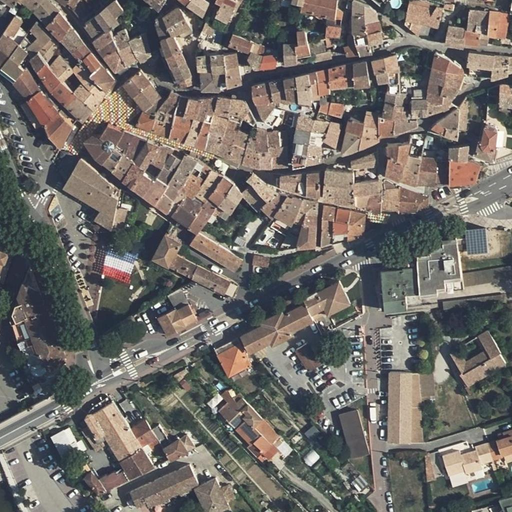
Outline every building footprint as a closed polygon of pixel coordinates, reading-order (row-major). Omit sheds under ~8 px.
[(5,0),(16,6),(19,0),(20,0),(35,10),(63,40),(73,27),(57,7),(48,0),(5,0)] [(104,54),(121,75),(153,55),(149,46),(146,34),(132,40),(123,22),(121,23),(116,17),(125,10),(118,0),(117,1),(115,0),(111,0),(105,5),(108,8),(86,25),(96,39),(95,40),(103,53),(104,54)] [(150,0),(161,10),(167,0),(150,0)] [(183,0),(189,5),(205,15),(210,4),(204,0),(183,0)] [(223,5),(217,17),(229,23),(234,14),(236,15),(244,0),(243,0),(217,0),(217,2),(223,5)] [(344,12),(338,9),(339,0),(337,0),(289,0),(293,1),(292,3),(303,6),(302,11),(329,18),(328,25),(328,28),(327,35),(335,36),(341,36),(342,26),(343,19),(344,12)] [(346,47),(348,57),(373,54),(372,49),(377,48),(377,46),(372,46),(372,43),(395,38),(393,30),(382,31),(377,13),(370,7),(354,2),(354,15),(354,34),(351,35),(349,38),(349,41),(351,46),(346,47)] [(410,4),(408,21),(424,24),(439,28),(445,9),(437,7),(437,11),(410,4)] [(80,7),(75,11),(82,19),(91,12),(88,8),(83,12),(80,7)] [(180,81),(184,87),(194,84),(193,74),(174,36),(181,32),(185,41),(190,38),(193,35),(193,31),(191,26),(181,8),(179,8),(157,22),(163,39),(166,46),(161,48),(164,58),(168,68),(174,66),(180,81)] [(451,27),(447,45),(465,47),(466,44),(481,46),(481,40),(489,40),(491,35),(498,36),(498,32),(508,33),(511,16),(500,12),(471,10),(468,30),(451,27)] [(51,135),(62,148),(76,124),(63,110),(61,112),(58,109),(60,106),(47,93),(51,88),(85,121),(105,99),(108,90),(117,80),(77,32),(65,50),(80,63),(75,69),(61,55),(52,67),(48,62),(61,45),(53,38),(38,22),(29,33),(20,27),(25,20),(17,15),(0,40),(0,67),(30,98),(29,99),(38,111),(45,125),(47,124),(51,135)] [(298,32),(299,44),(286,44),(287,64),(298,63),(298,58),(311,56),(311,60),(313,59),(309,43),(314,42),(311,28),(306,28),(307,32),(298,32)] [(202,33),(200,37),(208,42),(210,38),(202,33)] [(234,35),(230,45),(251,53),(249,59),(255,69),(277,67),(278,61),(284,60),(283,40),(279,39),(280,55),(264,56),(266,48),(256,44),(234,35)] [(511,38),(503,37),(502,44),(511,46),(511,40),(511,38)] [(316,58),(316,63),(332,61),(331,53),(316,55),(316,58)] [(511,58),(471,53),(469,64),(494,67),(494,79),(510,76),(510,74),(511,72),(511,58)] [(238,54),(198,57),(199,72),(202,72),(203,90),(221,90),(229,87),(243,84),(241,75),(246,74),(244,64),(240,65),(238,54)] [(413,97),(413,116),(431,115),(443,111),(447,110),(452,107),(454,104),(452,103),(459,90),(465,75),(461,74),(463,69),(461,67),(437,54),(433,74),(425,72),(424,79),(431,81),(429,96),(413,97)] [(351,118),(343,154),(361,149),(381,140),(381,136),(396,134),(420,126),(418,121),(404,119),(405,115),(409,115),(410,111),(405,109),(408,95),(402,94),(401,69),(398,55),(374,60),(380,83),(391,81),(385,115),(368,112),(366,122),(351,118)] [(275,126),(283,125),(287,110),(278,108),(276,101),(289,99),(314,101),(314,98),(321,98),(321,93),(332,93),(332,86),(356,84),(356,87),(372,86),(368,62),(254,86),(254,95),(263,116),(267,123),(275,126)] [(142,70),(125,83),(146,109),(137,124),(179,139),(260,168),(282,168),(282,167),(290,167),(289,144),(287,132),(269,133),(268,130),(255,127),(252,136),(236,130),(238,120),(214,116),(213,121),(206,120),(209,112),(215,113),(216,108),(241,113),(240,115),(245,118),(252,109),(247,100),(222,96),(199,99),(172,91),(170,96),(166,100),(142,70)] [(511,85),(502,85),(501,105),(511,106),(511,85)] [(322,103),(321,111),(330,113),(344,117),(347,104),(333,102),(322,103)] [(438,123),(433,128),(444,133),(459,138),(460,129),(467,129),(468,103),(465,103),(461,108),(459,108),(438,123)] [(295,150),(295,166),(323,162),(323,145),(326,139),(338,147),(343,125),(301,115),(295,150)] [(95,135),(88,141),(98,155),(115,168),(114,170),(136,188),(157,202),(157,204),(175,216),(199,233),(200,232),(208,222),(213,226),(218,218),(213,215),(214,214),(218,216),(219,214),(228,220),(243,196),(245,194),(239,186),(236,183),(227,176),(214,170),(214,169),(200,160),(187,155),(151,140),(148,140),(110,124),(103,135),(95,135)] [(481,141),(478,155),(495,160),(511,154),(511,150),(497,147),(499,132),(486,129),(484,141),(481,141)] [(390,157),(388,174),(417,185),(451,185),(478,182),(483,166),(469,160),(470,145),(451,147),(452,163),(438,163),(438,161),(423,160),(409,156),(412,144),(389,146),(390,157)] [(353,163),(353,169),(380,167),(379,154),(353,163)] [(83,160),(66,187),(102,209),(97,219),(123,234),(127,234),(128,230),(124,229),(128,211),(118,207),(121,192),(83,160)] [(327,170),(325,200),(354,204),(358,206),(389,214),(420,213),(430,208),(430,204),(430,198),(401,187),(401,190),(385,191),(385,180),(356,183),(355,172),(327,170)] [(309,173),(282,176),(283,186),(308,194),(321,196),(322,173),(309,173)] [(248,178),(239,186),(245,194),(243,196),(260,211),(251,221),(258,226),(265,217),(272,223),(290,232),(292,226),(303,230),(298,247),(317,247),(319,202),(280,192),(254,174),(249,179),(248,178)] [(325,206),(323,245),(334,244),(340,243),(356,239),(364,237),(367,215),(325,206)] [(467,226),(469,253),(489,252),(487,225),(467,226)] [(239,286),(187,259),(188,257),(181,253),(184,249),(181,247),(184,242),(168,232),(156,257),(234,298),(239,286)] [(199,233),(193,244),(237,271),(244,260),(200,232),(199,233)] [(418,262),(414,263),(416,289),(437,287),(437,290),(447,289),(446,275),(461,272),(459,260),(456,236),(443,239),(444,245),(430,247),(430,253),(427,253),(422,254),(418,254),(418,262)] [(239,238),(236,242),(244,247),(246,243),(239,238)] [(0,273),(1,274),(5,263),(7,263),(10,255),(10,252),(0,248),(0,273)] [(257,256),(254,265),(269,268),(270,259),(257,256)] [(405,290),(416,289),(414,263),(403,264),(403,268),(392,269),(381,270),(385,307),(406,305),(405,290)] [(446,275),(447,289),(464,288),(464,286),(511,277),(511,264),(462,273),(446,275)] [(25,354),(34,378),(37,378),(40,377),(43,376),(46,374),(48,371),(65,365),(68,361),(66,357),(67,356),(40,288),(37,289),(31,266),(20,296),(23,302),(20,304),(15,316),(18,322),(14,323),(19,342),(18,342),(20,347),(25,354)] [(265,325),(244,335),(252,352),(274,341),(276,344),(296,334),(295,331),(330,312),(331,314),(362,298),(362,295),(361,277),(354,274),(342,281),(322,290),(306,298),(308,303),(286,314),(284,311),(273,316),(264,321),(265,325)] [(188,299),(193,296),(189,289),(184,291),(182,289),(169,295),(176,308),(160,317),(170,335),(198,320),(196,316),(200,314),(196,308),(193,310),(188,299)] [(505,292),(443,300),(444,307),(506,300),(505,292)] [(461,347),(452,353),(465,374),(463,375),(470,387),(480,381),(483,387),(497,378),(494,373),(509,364),(502,353),(503,352),(491,330),(481,336),(489,349),(469,361),(461,347)] [(311,342),(298,351),(311,372),(324,364),(311,342)] [(231,348),(220,354),(231,375),(253,364),(243,343),(231,348)] [(391,372),(390,442),(424,444),(424,408),(432,408),(432,398),(437,397),(435,371),(422,372),(391,372)] [(87,477),(100,494),(157,467),(143,446),(158,437),(172,459),(197,448),(186,437),(183,439),(182,437),(173,443),(164,430),(157,434),(148,420),(133,429),(111,396),(99,402),(93,408),(88,418),(99,437),(97,439),(100,444),(109,438),(129,471),(118,476),(116,473),(111,477),(109,476),(102,480),(94,471),(87,477)] [(245,397),(226,415),(230,419),(228,420),(230,422),(231,421),(236,426),(247,416),(249,419),(238,428),(260,451),(263,449),(269,456),(275,451),(273,449),(276,446),(274,444),(282,437),(245,397)] [(360,410),(342,415),(353,458),(371,453),(360,410)] [(317,426),(309,433),(313,439),(322,432),(317,426)] [(70,427),(50,436),(63,462),(82,453),(70,427)] [(447,455),(453,475),(458,473),(461,484),(470,481),(468,473),(483,469),(482,464),(504,458),(503,455),(511,451),(511,430),(504,432),(506,438),(477,447),(478,450),(462,455),(461,451),(447,455)] [(181,467),(167,475),(169,478),(176,475),(178,478),(185,474),(181,467)] [(216,477),(196,487),(205,508),(214,503),(217,510),(229,504),(216,477)] [(134,482),(126,488),(132,497),(140,492),(134,482)] [(511,496),(501,499),(506,511),(511,510),(511,496)] [(107,499),(102,505),(110,511),(115,506),(107,499)] [(214,503),(205,508),(207,511),(212,511),(217,510),(214,503)]
